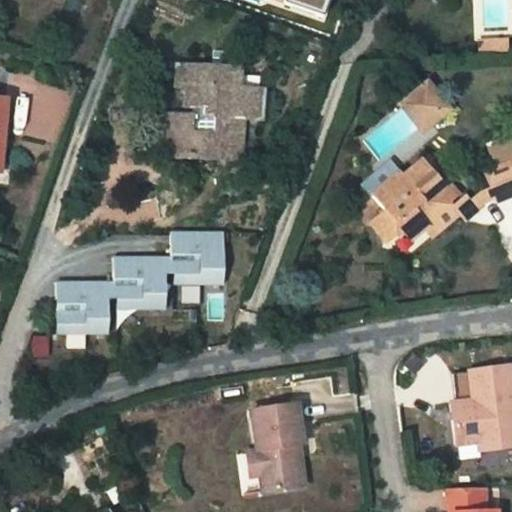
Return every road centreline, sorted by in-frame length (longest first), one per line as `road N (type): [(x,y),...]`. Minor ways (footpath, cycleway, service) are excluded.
road 1 (residential): [(375,334),(126,389),(0,440)]
road 2 (residential): [(395,511),(375,334)]
road 3 (residential): [(511,319),(375,334)]
